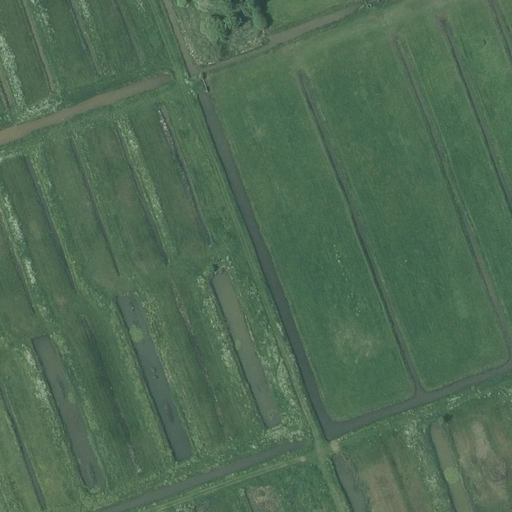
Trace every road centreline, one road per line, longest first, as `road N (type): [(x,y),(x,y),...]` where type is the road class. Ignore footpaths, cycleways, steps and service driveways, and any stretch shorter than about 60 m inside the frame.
road 1 (track): [(153,0),(319,454),(165,511)]
road 2 (track): [(319,454),(476,395)]
road 3 (track): [(187,91),(302,47)]
